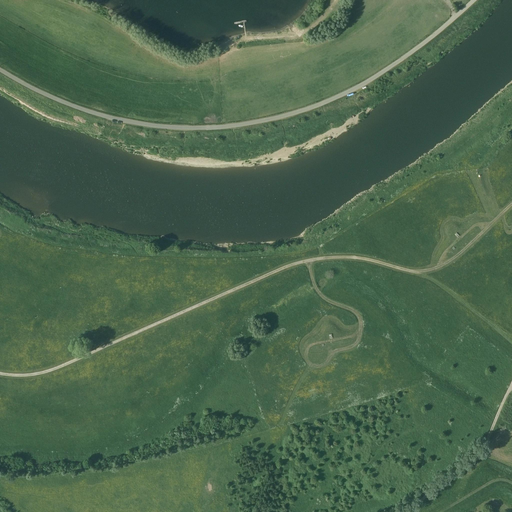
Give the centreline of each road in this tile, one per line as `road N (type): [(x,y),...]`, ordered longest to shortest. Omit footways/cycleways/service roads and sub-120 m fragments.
road 1 (track): [(0,374),(53,369),(299,262),(346,257),(430,271),(511,204)]
road 2 (unclassified): [(0,68),(116,118),(228,125),(295,112),(365,81),(472,0)]
road 3 (track): [(307,261),(321,295),(352,310),(360,324),(357,341),(322,365),(305,356),(309,344)]
road 4 (track): [(511,384),(486,441),(406,511)]
road 5 (track): [(405,270),(437,282),(511,340)]
